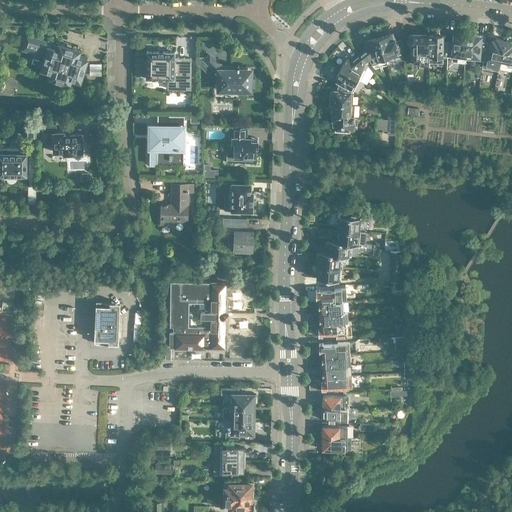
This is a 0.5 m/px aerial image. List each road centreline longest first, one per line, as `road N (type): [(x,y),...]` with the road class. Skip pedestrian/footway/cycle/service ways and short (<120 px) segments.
road 1 (secondary): [(288,371),(289,162),(306,51)]
road 2 (residential): [(130,212),(119,11)]
road 3 (secondary): [(511,14),(386,2),(339,15)]
road 4 (unclassified): [(123,379),(288,371)]
road 5 (secondary): [(288,511),(288,371)]
road 6 (residential): [(130,212),(108,227),(0,216)]
road 7 (residential): [(119,11),(253,12)]
